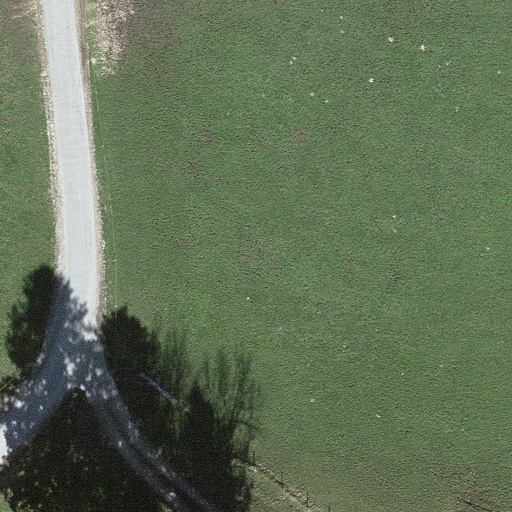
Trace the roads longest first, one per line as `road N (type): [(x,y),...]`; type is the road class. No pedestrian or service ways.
road 1 (track): [(61,0),(80,267),(72,343)]
road 2 (track): [(72,343),(134,450),(202,511)]
road 3 (track): [(72,343),(44,393),(0,443)]
